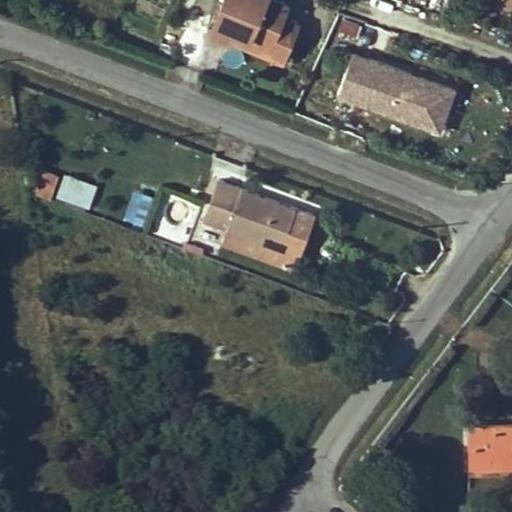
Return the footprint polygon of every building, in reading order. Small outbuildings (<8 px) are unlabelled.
[(226,0),(223,0),(212,30),(283,58),(298,20),(283,14),(288,2),(281,0),(244,0),(242,6),(226,0)] [(382,51),(368,46),(359,68),(373,73),(382,51)] [(434,84),(393,69),(377,111),(397,119),(404,99),(426,106),(434,84)] [(426,106),(404,99),(397,119),(403,121),(409,107),(424,113),(426,106)] [(51,199),(60,173),(39,166),(30,191),(51,199)] [(61,173),(54,196),(90,206),(96,183),(61,173)] [(218,177),(204,217),(282,246),(296,205),(218,177)] [(129,222),(143,227),(153,195),(139,191),(129,222)] [(511,421),(467,422),(468,467),(511,466),(511,421)]
